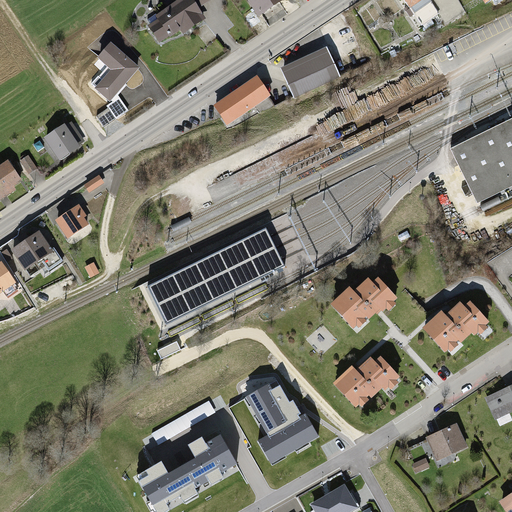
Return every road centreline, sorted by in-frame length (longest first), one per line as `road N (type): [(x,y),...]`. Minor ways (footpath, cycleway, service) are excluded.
road 1 (track): [(0,325),(109,274),(148,200),(439,66)]
road 2 (track): [(0,477),(155,372),(238,333),(264,338),(369,443)]
road 3 (primary): [(339,0),(0,227)]
road 4 (residential): [(357,452),(511,347)]
road 5 (track): [(0,1),(106,154)]
road 6 (unknown): [(266,502),(213,419),(187,435),(211,480)]
road 7 (track): [(133,136),(104,232),(109,274)]
road 8 (residential): [(249,511),(357,452)]
